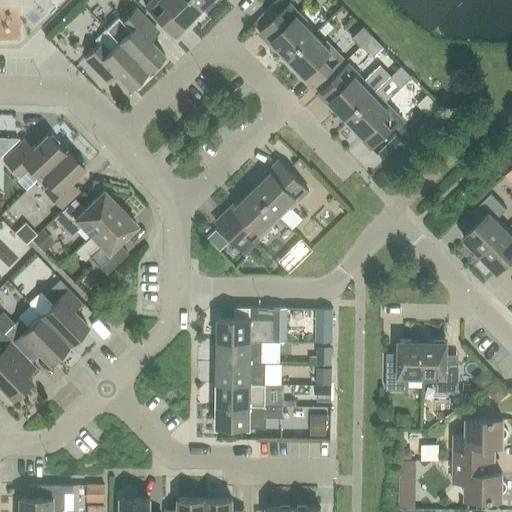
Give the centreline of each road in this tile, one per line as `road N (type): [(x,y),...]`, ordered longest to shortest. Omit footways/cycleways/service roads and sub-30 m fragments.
road 1 (residential): [(331,474),(252,473),(174,453),(106,389)]
road 2 (residential): [(471,297),(394,214),(349,268)]
road 3 (residential): [(176,291),(326,289),(349,268)]
road 4 (residential): [(174,202),(208,182),(285,107)]
road 5 (residential): [(217,40),(116,139)]
road 6 (residential): [(116,139),(69,95),(0,90)]
road 7 (residential): [(0,446),(56,438),(106,389)]
road 8 (residential): [(106,389),(167,329),(176,291)]
